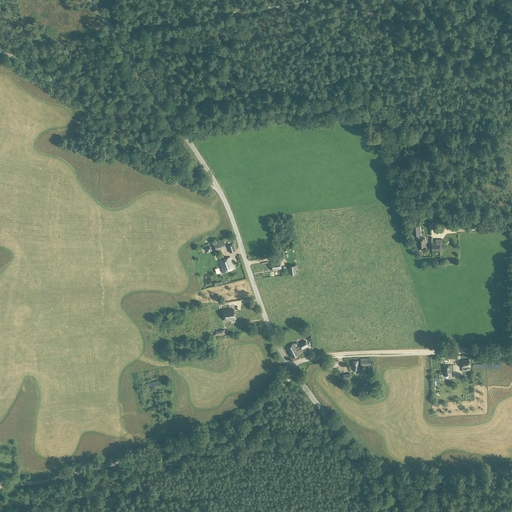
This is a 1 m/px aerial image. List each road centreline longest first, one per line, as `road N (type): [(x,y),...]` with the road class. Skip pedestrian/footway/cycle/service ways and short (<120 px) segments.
road 1 (unclassified): [(425,511),(362,459),(280,352),(200,153),(89,0)]
road 2 (track): [(0,485),(210,434),(250,412),(291,367)]
road 3 (track): [(220,192),(0,52)]
road 4 (track): [(308,359),(511,350)]
